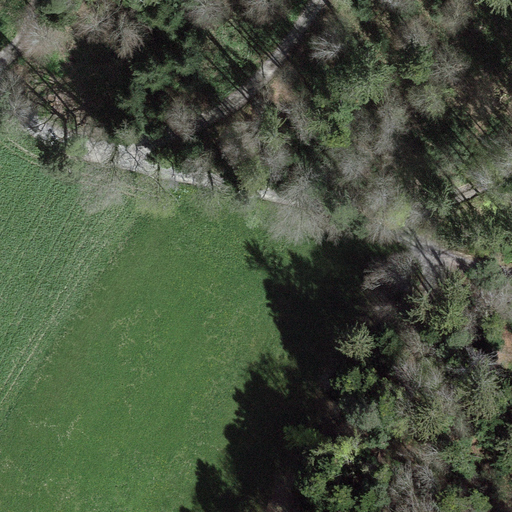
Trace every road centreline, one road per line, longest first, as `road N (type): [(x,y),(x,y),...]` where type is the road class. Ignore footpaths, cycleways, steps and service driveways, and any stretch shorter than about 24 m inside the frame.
road 1 (track): [(123,157),(361,219),(511,273)]
road 2 (track): [(320,0),(263,73),(215,117),(123,157)]
road 3 (track): [(361,219),(511,169)]
road 4 (track): [(0,94),(54,143),(123,157)]
